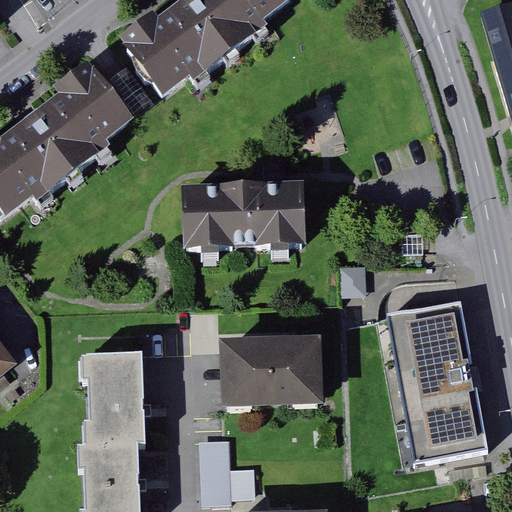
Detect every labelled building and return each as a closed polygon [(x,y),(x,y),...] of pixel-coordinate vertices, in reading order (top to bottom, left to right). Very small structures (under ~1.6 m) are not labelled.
[(298,6),(293,0),(188,0),(130,46),(175,103),(298,6)] [(511,10),(482,19),(511,119),(511,10)] [(141,131),(96,74),(0,149),(0,205),(18,228),(141,131)] [(310,193),(191,196),(192,258),(312,255),(310,193)] [(470,306),(392,320),(417,465),(496,451),(470,306)] [(0,389),(22,372),(0,344),(0,389)] [(326,345),(227,348),(229,414),(327,412),(326,345)] [(148,357),(90,361),(96,454),(80,455),(83,511),(144,511),(141,453),(154,452),(148,357)]
